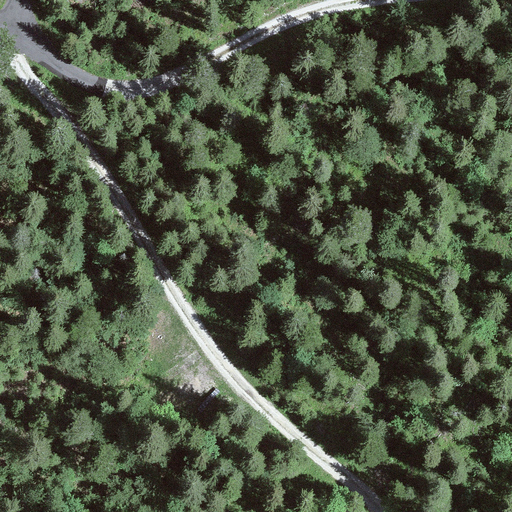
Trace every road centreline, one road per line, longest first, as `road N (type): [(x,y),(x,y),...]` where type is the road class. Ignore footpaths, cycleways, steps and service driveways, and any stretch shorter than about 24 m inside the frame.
road 1 (track): [(20,48),(226,371),(380,511)]
road 2 (track): [(20,48),(97,90),(132,93),(306,12),(375,0)]
